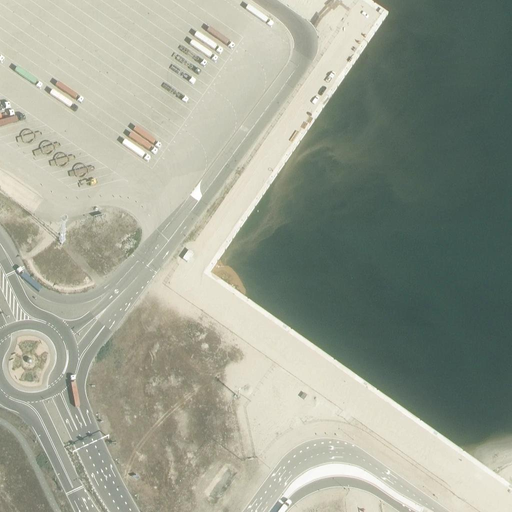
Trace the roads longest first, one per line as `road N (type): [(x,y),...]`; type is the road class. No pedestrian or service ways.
road 1 (unclassified): [(511,508),(238,314)]
road 2 (unclassified): [(442,511),(360,455),(333,448),(306,455),(256,511)]
road 3 (unclassified): [(282,511),(309,488),(338,481),(369,487),(403,511)]
